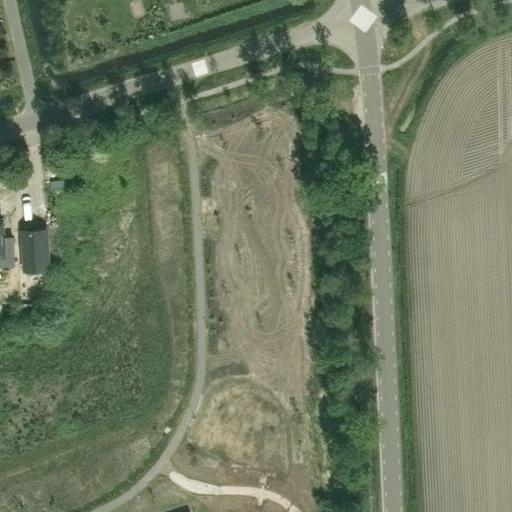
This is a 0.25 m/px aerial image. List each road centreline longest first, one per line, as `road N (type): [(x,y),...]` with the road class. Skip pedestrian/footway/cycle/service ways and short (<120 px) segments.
road 1 (unclassified): [(393,511),(363,17)]
road 2 (residential): [(35,121),(226,60)]
road 3 (unclassified): [(226,60),(363,17)]
road 4 (residential): [(35,121),(9,0)]
